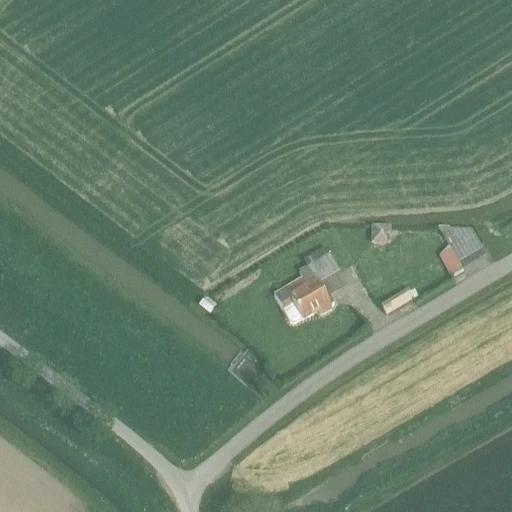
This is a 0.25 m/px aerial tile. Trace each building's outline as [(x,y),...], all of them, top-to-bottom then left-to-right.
[(387,245),(399,245),(400,233),(387,232),(387,245)] [(449,278),(461,270),(484,257),(469,232),(449,232),(441,237),(448,250),(439,259),(449,278)] [(301,321),(317,312),(319,316),(330,310),(329,308),(331,307),(332,304),(329,298),(326,298),(324,299),(317,287),(338,275),(328,257),(307,269),(307,270),(299,275),(303,281),(274,298),(282,312),(292,306),(301,321)] [(386,318),(414,301),(408,291),(380,307),(386,318)] [(216,307),(207,302),(205,300),(199,309),(209,316),(216,307)]
